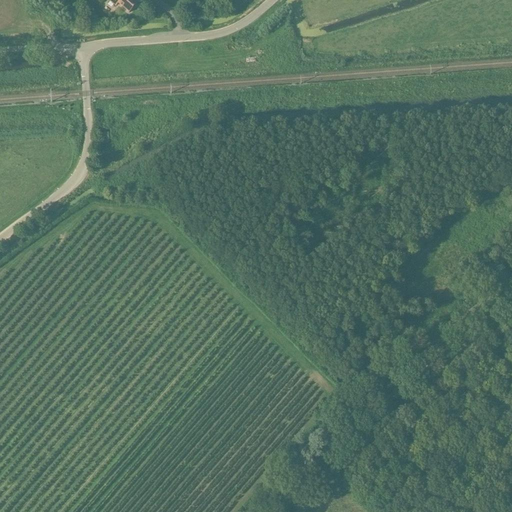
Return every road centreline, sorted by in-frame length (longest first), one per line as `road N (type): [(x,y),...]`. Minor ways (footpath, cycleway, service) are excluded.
road 1 (unclassified): [(0,249),(76,176),(88,116),(82,51)]
road 2 (unclassified): [(82,51),(243,29),(283,0)]
